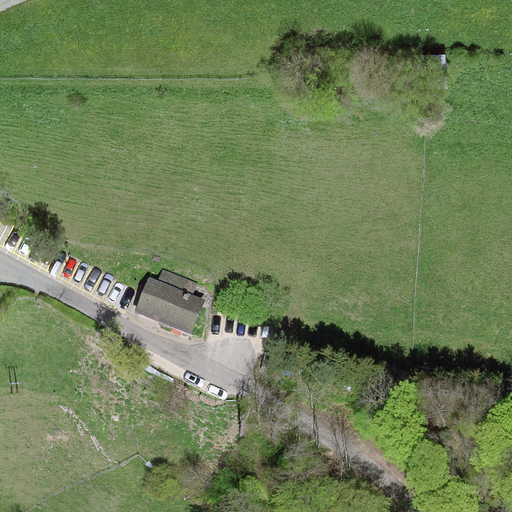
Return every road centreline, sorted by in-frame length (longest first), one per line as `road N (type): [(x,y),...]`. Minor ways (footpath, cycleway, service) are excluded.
road 1 (residential): [(0,262),(328,441),(416,511)]
road 2 (track): [(511,384),(260,349),(208,374)]
